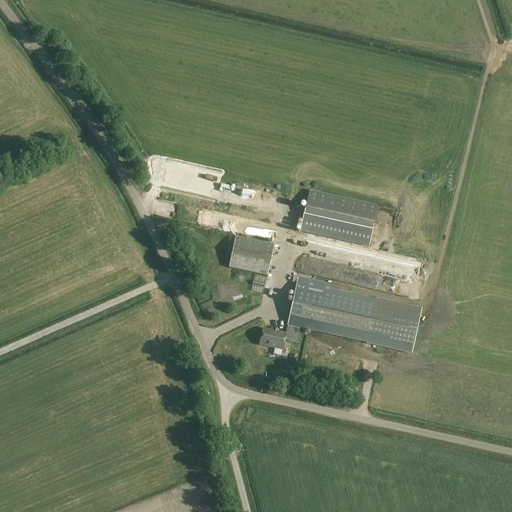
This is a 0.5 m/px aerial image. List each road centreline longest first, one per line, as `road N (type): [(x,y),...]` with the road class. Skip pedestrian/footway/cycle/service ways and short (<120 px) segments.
road 1 (unclassified): [(511,453),(223,385),(123,175),(0,1)]
road 2 (unknown): [(172,275),(0,352)]
road 3 (track): [(247,511),(224,425),(233,391)]
